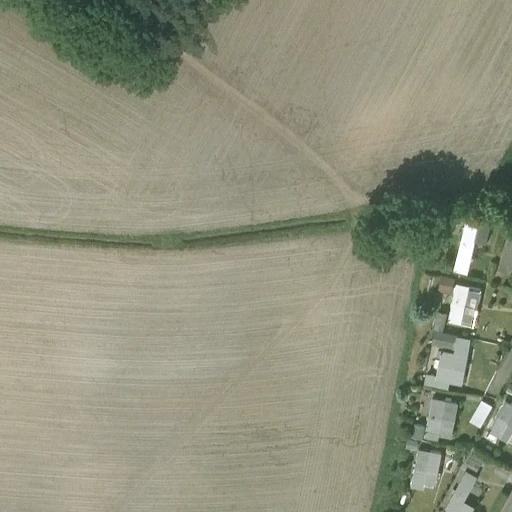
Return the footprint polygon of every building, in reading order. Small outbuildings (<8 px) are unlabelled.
[(492,241),(494,222),(466,217),(459,270),(472,272),(476,239),(492,241)] [(478,325),(484,287),(457,283),(451,321),(478,325)] [(438,329),(434,346),(446,348),(439,377),(465,383),(475,337),(438,329)] [(431,423),(416,422),(415,433),(456,438),(461,398),(434,395),(431,423)] [(491,428),(511,440),(511,439),(511,398),(510,397),(491,428)] [(483,424),(495,405),(485,399),(473,418),(483,424)] [(422,445),(412,484),(436,490),(446,451),(422,445)] [(467,499),(488,461),(475,454),(445,510),(449,511),(473,511),(477,505),(467,499)]
